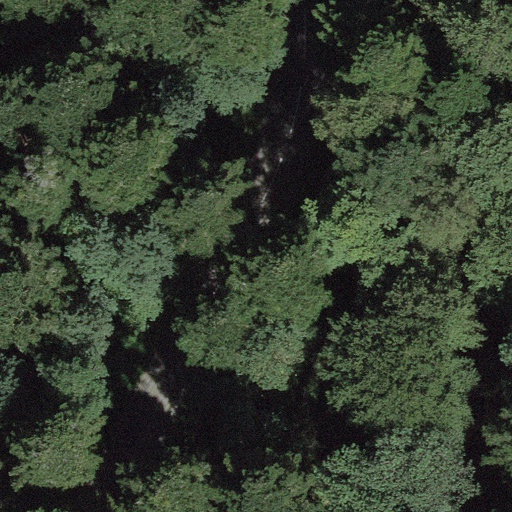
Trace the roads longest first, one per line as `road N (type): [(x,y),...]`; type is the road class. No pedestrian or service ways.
road 1 (unclassified): [(263,0),(291,87),(265,225),(111,511)]
road 2 (track): [(380,0),(511,123)]
